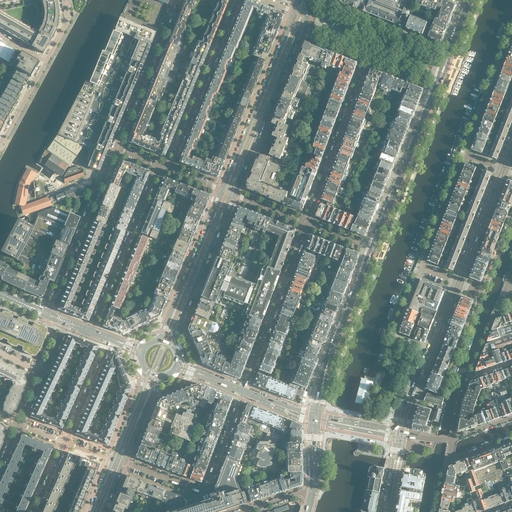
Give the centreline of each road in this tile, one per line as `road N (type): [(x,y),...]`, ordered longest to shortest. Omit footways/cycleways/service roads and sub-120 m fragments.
road 1 (tertiary): [(294,12),(222,190)]
road 2 (residential): [(238,0),(169,168)]
road 3 (residential): [(307,222),(243,391)]
road 4 (residential): [(159,164),(92,331)]
road 5 (tertiary): [(233,194),(301,30)]
road 6 (residential): [(48,311),(115,147)]
road 7 (primary): [(373,250),(436,86)]
road 8 (residential): [(307,222),(367,59)]
road 9 (tertiary): [(174,347),(233,194)]
road 10 (tertiary): [(222,190),(158,340)]
road 11 (residential): [(115,147),(175,0)]
road 12 (primary): [(325,372),(373,250)]
road 13 (residential): [(465,154),(511,35)]
road 14 (residential): [(457,283),(502,169)]
road 15 (residential): [(421,267),(465,154)]
